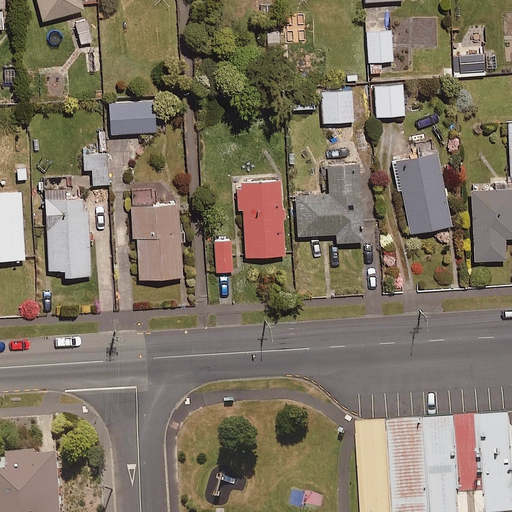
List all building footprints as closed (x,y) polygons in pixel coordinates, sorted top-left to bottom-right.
[(81,8),(78,0),(35,0),(40,18),(81,8)] [(278,54),(277,19),(265,19),(265,54),(278,54)] [(364,28),(366,71),(381,71),(380,57),(390,57),(388,26),(364,28)] [(481,72),(480,48),(456,49),(457,73),(481,72)] [(399,80),(371,82),(373,113),(401,111),(399,80)] [(349,86),(318,88),(320,119),(350,117),(349,86)] [(311,106),(310,91),(289,92),(289,107),(311,106)] [(152,127),(149,97),(105,100),(107,130),(152,127)] [(406,229),(448,221),(432,139),(414,143),(415,151),(392,156),(406,229)] [(107,180),(105,150),(80,152),(80,164),(88,164),(90,181),(107,180)] [(354,157),(323,159),(325,188),(292,190),(295,231),(332,229),(332,238),(359,236),(354,157)] [(280,251),(278,175),(234,176),(235,206),(240,206),(241,252),(280,251)] [(511,232),(511,205),(511,182),(468,185),(472,257),(502,255),(501,233),(511,232)] [(60,272),(88,270),(83,204),(79,204),(78,189),(63,190),(62,186),(41,187),(46,266),(60,265),(60,272)] [(0,255),(21,255),(16,187),(0,187),(0,255)] [(178,272),(174,199),(128,202),(130,233),(133,233),(135,274),(178,272)] [(228,237),(212,238),(214,269),(230,268),(228,237)] [(511,511),(511,418),(511,416),(357,425),(358,436),(361,511),(511,511)] [(64,511),(60,451),(0,454),(0,511),(64,511)]
